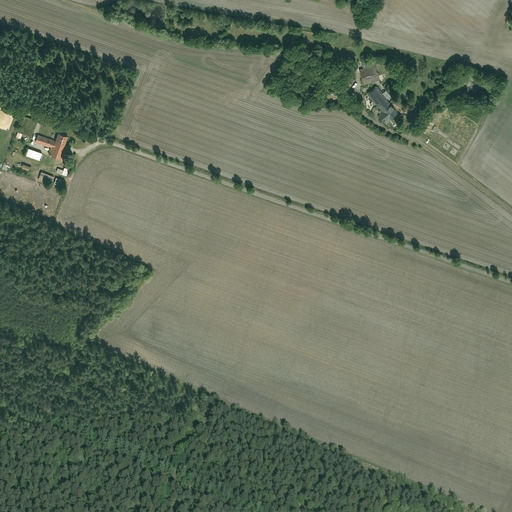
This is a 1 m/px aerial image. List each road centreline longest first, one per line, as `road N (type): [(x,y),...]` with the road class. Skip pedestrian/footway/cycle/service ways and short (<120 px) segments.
road 1 (track): [(511,282),(0,105)]
road 2 (track): [(511,213),(411,138),(363,114),(364,103)]
